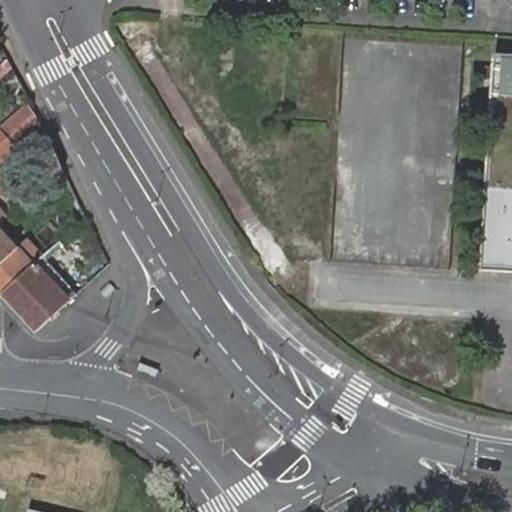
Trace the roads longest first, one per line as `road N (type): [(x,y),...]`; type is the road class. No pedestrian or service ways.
road 1 (secondary): [(398,423),(327,383),(253,319),(79,43)]
road 2 (secondary): [(82,126),(166,267),(244,374),(309,434),(372,471)]
road 3 (unclassified): [(82,126),(135,297),(96,366),(93,398)]
road 4 (unclassified): [(93,398),(184,445),(235,511)]
road 5 (secondary): [(18,0),(82,126)]
road 6 (secondary): [(372,471),(499,511)]
